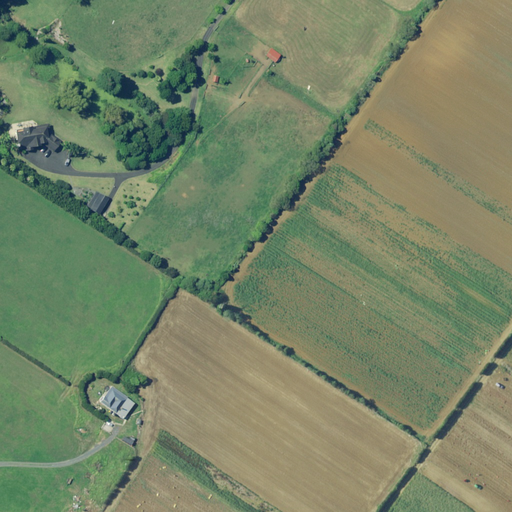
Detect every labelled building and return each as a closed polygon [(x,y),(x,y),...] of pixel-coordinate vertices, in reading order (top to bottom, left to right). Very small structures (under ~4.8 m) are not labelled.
[(281,55),(271,48),(266,56),(276,63),(281,55)] [(10,103),(3,99),(0,105),(0,108),(6,111),(10,103)] [(31,150),(31,147),(41,146),(44,145),(55,152),(61,143),(49,134),(48,125),(22,129),(22,132),(15,133),(17,150),(26,148),(26,151),(31,150)] [(112,201),(95,192),(87,207),(103,216),(112,201)] [(92,383),(87,380),(81,390),(86,393),(92,383)] [(134,403),(111,386),(99,402),(122,419),(134,403)] [(116,424),(108,419),(102,428),(111,433),(116,424)]
